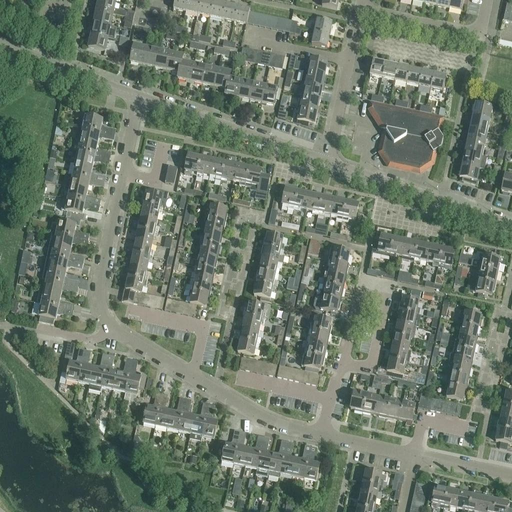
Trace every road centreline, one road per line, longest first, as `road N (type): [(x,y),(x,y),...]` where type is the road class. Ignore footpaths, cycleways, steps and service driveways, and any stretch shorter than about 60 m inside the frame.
road 1 (residential): [(137,98),(97,285),(111,329)]
road 2 (residential): [(111,329),(258,415),(320,435)]
road 3 (tertiary): [(326,162),(137,98)]
road 4 (tertiary): [(511,227),(326,162)]
road 5 (residential): [(360,8),(479,33),(486,0)]
road 6 (tertiary): [(137,98),(0,44)]
road 7 (residential): [(343,364),(370,366),(391,288),(363,282)]
